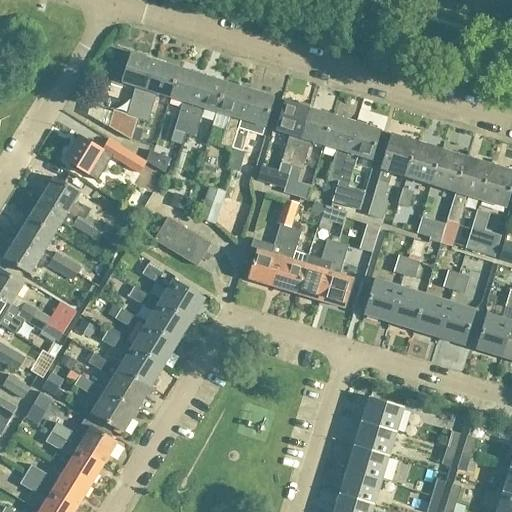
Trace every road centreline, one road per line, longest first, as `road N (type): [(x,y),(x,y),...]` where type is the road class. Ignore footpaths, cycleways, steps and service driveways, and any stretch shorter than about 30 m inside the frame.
road 1 (unclassified): [(511,130),(110,7)]
road 2 (residential): [(106,511),(218,324),(238,316),(343,351)]
road 3 (residential): [(0,187),(110,7)]
road 4 (residential): [(343,351),(511,401)]
road 5 (residential): [(343,351),(295,511)]
